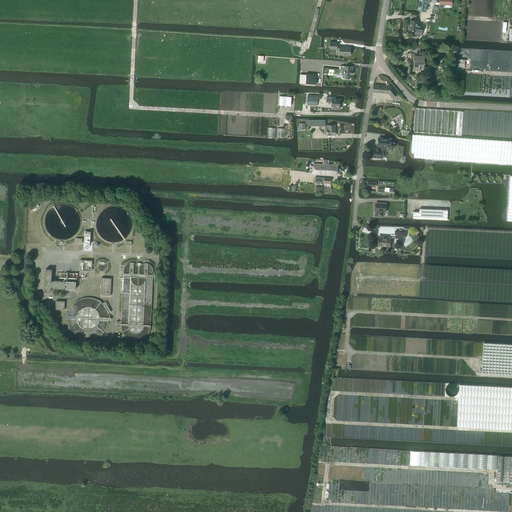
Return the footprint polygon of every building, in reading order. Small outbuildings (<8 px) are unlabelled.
[(432,0),(434,0),(433,0),(418,0),(417,10),(426,11),(427,0),(432,0)] [(422,32),(423,26),(417,25),(417,22),(411,21),(409,31),(416,32),(422,32)] [(350,55),(350,47),(340,47),(340,46),(337,46),(337,42),(330,42),(329,50),(340,50),(339,55),(350,55)] [(424,67),(424,57),(420,57),(420,54),(411,54),(410,59),(414,59),(414,70),(419,71),(420,66),(424,67)] [(340,66),(340,73),(342,73),(342,78),(350,79),(350,75),(352,75),(352,70),(352,66),(345,66),(345,67),(340,66)] [(315,84),(316,74),(306,74),(305,84),(315,84)] [(392,98),(397,94),(392,86),(374,85),(373,92),(389,94),(392,98)] [(291,106),(291,97),(280,97),(279,106),(291,106)] [(317,106),(317,97),(307,97),(307,105),(317,106)] [(340,107),(339,107),(340,100),(334,99),(334,98),(326,97),(326,102),(332,102),(331,106),(333,106),(333,108),(340,109),(340,107)] [(335,135),(335,125),(325,125),(325,130),(327,130),(327,135),(335,135)] [(277,128),(277,137),(284,138),(285,129),(277,128)] [(511,164),(511,141),(480,139),(412,134),(411,153),(414,153),(414,158),(459,161),(478,162),(511,164)] [(372,148),(371,157),(372,157),(372,158),(375,158),(376,158),(383,158),(383,157),(386,157),(386,152),(388,150),(393,151),(393,149),(394,149),(395,143),(390,143),(391,139),(378,138),(378,146),(380,146),(380,149),(372,148)] [(326,174),(328,160),(323,160),(323,164),(313,164),(312,174),(326,174)] [(332,165),(328,164),(329,160),(328,160),(326,174),(337,175),(338,164),(332,164),(332,165)] [(386,211),(386,204),(375,204),(375,211),(376,211),(375,216),(382,216),(383,211),(386,211)] [(413,212),(413,218),(447,220),(447,210),(419,209),(419,212),(413,212)] [(394,230),(394,238),(405,239),(405,231),(394,230)] [(378,238),(378,246),(390,246),(391,237),(386,237),(386,238),(378,238)] [(79,270),(82,270),(89,271),(89,266),(92,266),(92,260),(80,260),(79,270)] [(53,288),(66,289),(75,289),(75,282),(66,281),(54,281),(51,281),(52,270),(46,270),(45,291),(51,292),(51,288),(53,288)] [(110,295),(111,278),(101,278),(100,295),(110,295)] [(56,309),(64,310),(65,301),(56,301),(56,309)] [(511,374),(511,344),(483,343),(482,373),(511,374)] [(511,387),(459,385),(458,401),(457,427),(511,429),(511,387)] [(511,485),(511,457),(498,456),(496,484),(511,485)]
